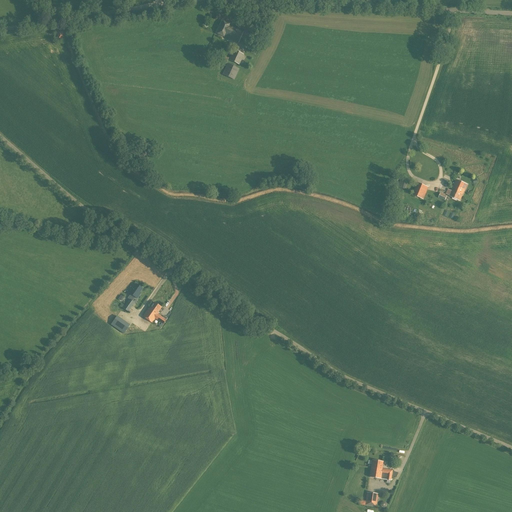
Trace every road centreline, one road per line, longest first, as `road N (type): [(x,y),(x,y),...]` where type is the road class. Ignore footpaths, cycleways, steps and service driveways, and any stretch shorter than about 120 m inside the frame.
road 1 (unclassified): [(511,446),(340,371),(74,200),(0,135)]
road 2 (tertiary): [(264,0),(511,13)]
road 3 (tertiary): [(0,30),(193,0)]
road 4 (unknown): [(456,10),(414,139)]
